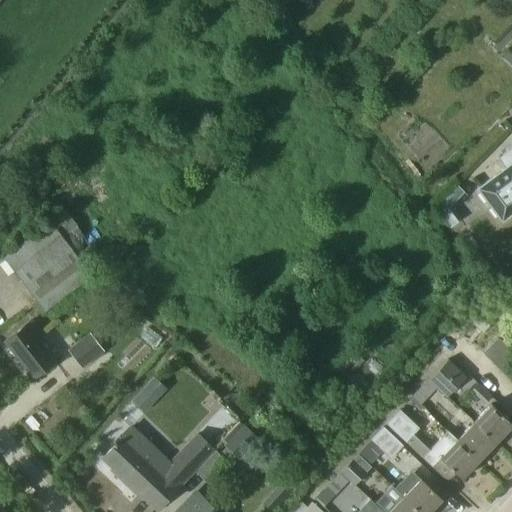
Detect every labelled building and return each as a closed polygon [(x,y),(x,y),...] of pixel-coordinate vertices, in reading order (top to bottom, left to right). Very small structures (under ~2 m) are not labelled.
[(505,169),(478,188),(501,219),(511,211),(511,148),(497,159),(505,169)] [(434,206),(450,227),(461,218),(453,208),(466,195),(456,185),(434,206)] [(90,274),(84,268),(99,257),(90,246),(91,245),(64,210),(49,221),(3,257),(43,311),(90,274)] [(497,319),(486,309),(472,324),(482,333),(487,328),(488,328),(497,319)] [(34,377),(53,361),(36,340),(43,334),(32,321),(6,341),(34,377)] [(81,368),(104,351),(90,333),(67,350),(81,368)] [(490,361),(508,343),(501,336),(498,339),(498,338),(482,354),(490,361)] [(511,354),(511,346),(508,343),(490,361),(498,369),(511,354)] [(511,354),(498,369),(506,376),(511,369),(511,354)] [(466,377),(448,359),(427,380),(446,398),(466,377)] [(143,411),(165,388),(154,377),(132,400),(143,411)] [(431,394),(422,386),(411,397),(420,405),(431,394)] [(473,424),(495,445),(511,427),(511,426),(490,406),(473,424)] [(419,429),(399,410),(385,424),(405,443),(419,429)] [(495,445),(473,424),(457,440),(457,441),(479,462),(495,445)] [(238,460),(258,439),(243,425),(223,445),(238,460)] [(119,477),(137,495),(156,511),(215,450),(197,433),(169,461),(132,426),(101,458),(120,476),(119,477)] [(402,446),(382,427),(370,440),(370,441),(357,454),(369,466),(382,451),(390,459),(402,446)] [(447,483),(448,482),(455,475),(461,481),(479,462),(457,441),(457,440),(449,432),(423,460),(447,483)] [(215,451),(195,472),(210,487),(230,466),(215,451)] [(371,467),(369,466),(357,454),(340,472),(349,480),(348,481),(353,486),(371,467)] [(331,499),(348,481),(349,480),(340,472),(322,490),(331,499)] [(418,480),(402,496),(402,497),(417,511),(431,511),(441,502),(418,480)] [(391,485),(382,495),(374,503),(383,511),(417,511),(402,497),(402,496),(391,485)] [(217,511),(196,492),(177,511),(217,511)] [(321,511),(312,502),(302,511),(321,511)]
